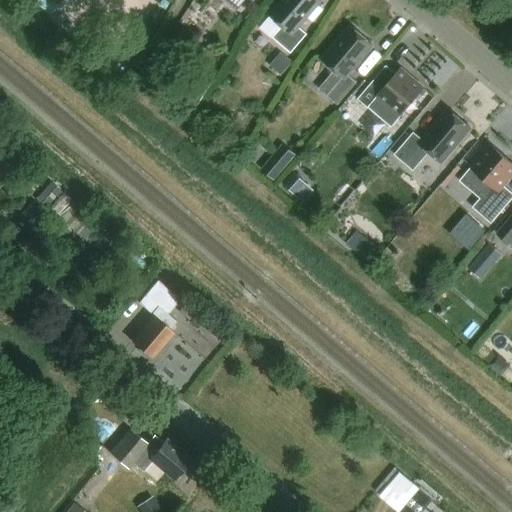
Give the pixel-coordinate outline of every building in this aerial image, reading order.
[(291,54),(307,35),(298,27),(320,1),(319,0),(284,0),(270,17),(282,27),(273,38),(291,54)] [(352,27),(323,61),(335,71),(319,89),(338,105),(357,83),(347,75),(372,45),(352,27)] [(383,70),(358,99),(368,108),(378,97),(400,116),(424,88),(401,69),(396,74),(393,78),(383,70)] [(176,97),(195,109),(203,96),(184,84),(176,97)] [(429,152),(441,162),(470,128),(450,110),(424,141),(414,133),(395,155),(413,171),(429,152)] [(9,148),(0,140),(0,157),(1,159),(9,165),(17,153),(9,148)] [(503,186),(511,175),(511,163),(490,145),(471,168),(492,185),(473,208),(491,224),(511,199),(511,193),(510,191),(503,186)] [(269,161),(263,169),(275,179),(281,171),(269,161)] [(294,174),(285,184),(304,201),(313,190),(304,182),(294,174)] [(35,201),(44,209),(60,191),(51,183),(35,201)] [(511,217),(498,234),(511,246),(511,217)] [(368,240),(357,252),(368,261),(378,248),(368,240)] [(468,269),(481,280),(502,255),(489,244),(468,269)] [(154,317),(132,341),(152,358),(174,333),(170,330),(177,322),(169,315),(180,302),(159,283),(140,304),(154,317)] [(189,298),(177,311),(189,321),(200,308),(189,298)] [(128,470),(133,463),(143,472),(152,462),(174,481),(192,460),(166,439),(163,443),(155,435),(147,444),(130,430),(109,455),(128,470)] [(421,511),(425,508),(432,500),(419,489),(400,511),(421,511)] [(153,496),(137,506),(140,511),(163,511),(153,496)] [(84,511),(74,503),(66,511),(84,511)]
